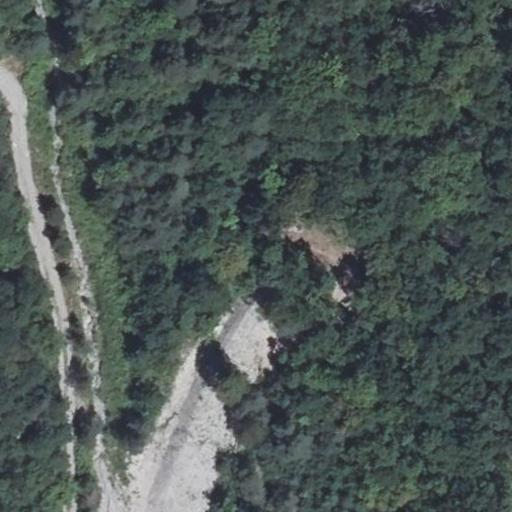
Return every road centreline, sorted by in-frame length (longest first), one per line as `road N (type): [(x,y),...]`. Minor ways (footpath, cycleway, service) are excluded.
road 1 (track): [(199,0),(224,136),(265,270),(265,511)]
road 2 (track): [(66,511),(64,343),(17,153),(16,104),(0,78)]
